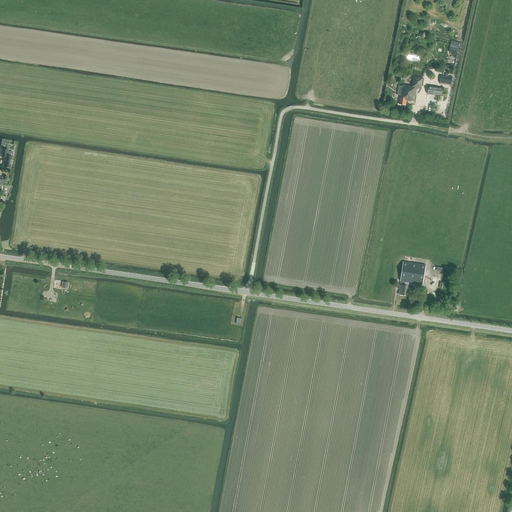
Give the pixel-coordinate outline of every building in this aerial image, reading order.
[(453,42),(450,54),(456,56),(455,59),(458,59),(460,49),(458,48),(459,43),(453,42)] [(411,62),(419,63),(420,55),(410,53),(411,50),(404,49),(404,53),(400,52),(399,59),(406,60),(406,62),(408,62),(409,59),(412,60),(411,62)] [(441,75),(440,84),(445,84),(451,85),(452,77),(448,76),(448,74),(446,74),(445,76),(441,75)] [(398,100),(397,104),(403,105),(404,101),(408,101),(408,100),(412,101),(413,93),(418,94),(421,78),(411,76),(409,86),(399,84),(397,100),(398,100)] [(428,86),(427,94),(441,96),(442,88),(428,86)] [(8,150),(2,149),(0,156),(4,157),(3,167),(10,168),(12,156),(7,155),(8,150)] [(400,285),(399,288),(400,288),(399,294),(407,296),(409,282),(423,284),(426,265),(403,262),(400,281),(401,281),(400,285)]
